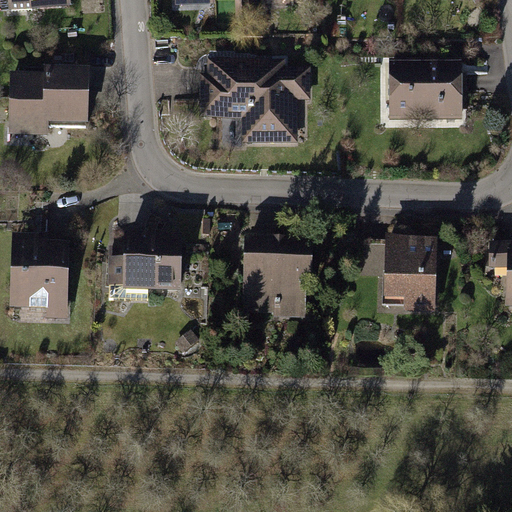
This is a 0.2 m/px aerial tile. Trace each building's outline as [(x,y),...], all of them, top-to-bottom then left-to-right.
[(74,7),(73,0),(12,0),(14,13),(74,7)] [(176,0),(177,12),(218,11),(218,4),(218,0),(176,0)] [(290,69),(290,60),(212,63),(213,80),(203,80),(205,123),(246,122),(247,147),(302,145),(300,101),(314,101),(313,68),(290,69)] [(467,121),(466,60),(392,61),(393,122),(467,121)] [(93,127),(93,72),(50,72),(50,78),(13,78),(13,139),(51,139),(51,127),(93,127)] [(186,289),(187,237),(130,235),(130,250),(115,249),(114,288),(186,289)] [(52,244),(52,237),(17,236),(16,312),(49,312),(49,324),(72,324),(72,244),(52,244)] [(441,317),(442,239),(393,238),(392,307),(409,307),(409,316),(441,317)] [(318,278),(318,240),(249,240),(249,300),(260,300),(260,323),(310,323),(311,278),(318,278)] [(511,245),(495,245),(494,272),(511,272),(511,281),(511,310),(511,309),(511,245)]
